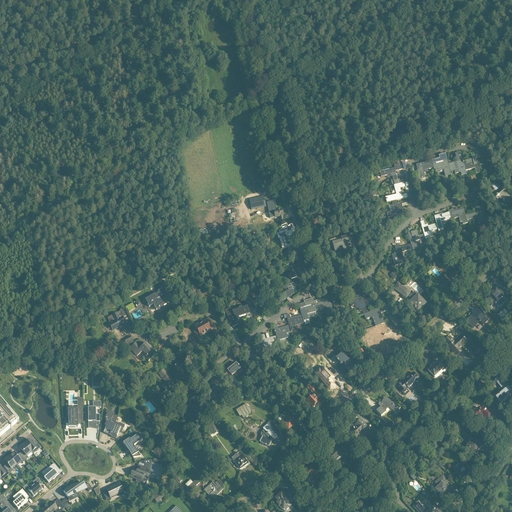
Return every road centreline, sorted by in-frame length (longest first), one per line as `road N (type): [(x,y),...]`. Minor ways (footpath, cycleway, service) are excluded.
road 1 (track): [(286,80),(307,184),(319,189),(511,90)]
road 2 (track): [(0,233),(254,98)]
road 3 (residential): [(232,511),(411,347)]
road 4 (residential): [(176,328),(164,342),(182,369),(198,376),(328,274)]
road 5 (residential): [(416,214),(409,163),(437,150),(481,150),(490,169),(472,192),(429,211)]
road 6 (track): [(254,98),(440,0)]
road 7 (track): [(0,97),(183,0)]
road 8 (residential): [(70,474),(106,477),(115,465),(100,445),(70,442),(60,451),(69,469)]
road 9 (residential): [(411,347),(511,253)]
road 10 (track): [(254,98),(271,173),(290,212)]
